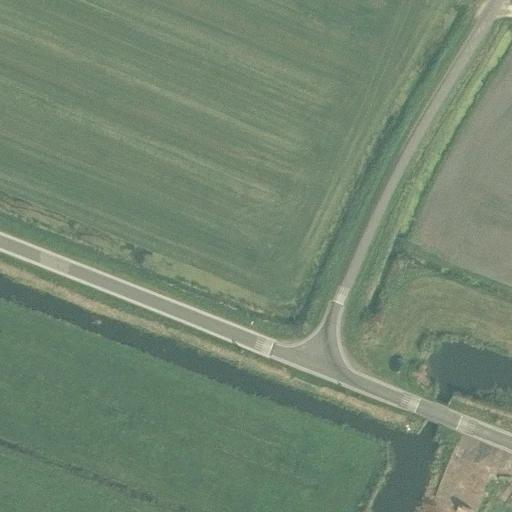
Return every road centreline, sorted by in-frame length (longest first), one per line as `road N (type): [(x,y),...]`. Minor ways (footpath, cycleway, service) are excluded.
road 1 (unclassified): [(497,0),(402,159),(314,365)]
road 2 (unclassified): [(314,365),(0,241)]
road 3 (unclassified): [(314,365),(511,443)]
